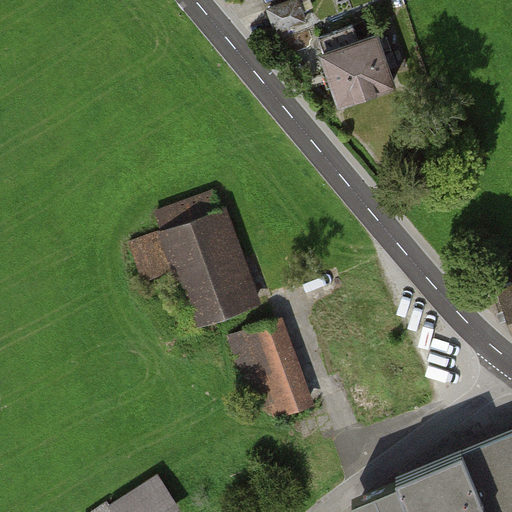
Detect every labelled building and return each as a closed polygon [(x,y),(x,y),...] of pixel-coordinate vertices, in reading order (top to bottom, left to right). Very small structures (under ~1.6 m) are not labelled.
[(301,0),(288,0),(271,6),(279,28),(308,19),(301,0)] [(392,33),(328,51),(343,107),(408,90),(392,33)] [(199,320),(265,297),(229,199),(224,201),(216,180),(157,201),(165,222),(131,235),(144,271),(177,259),(199,320)] [(316,399),(285,310),(227,330),(250,401),(273,412),(316,399)] [(511,511),(511,425),(478,438),(480,443),(411,468),(413,473),(359,495),(365,511),(511,511)] [(174,511),(186,505),(162,467),(112,499),(119,511),(174,511)] [(86,511),(119,511),(112,499),(110,497),(86,511)]
